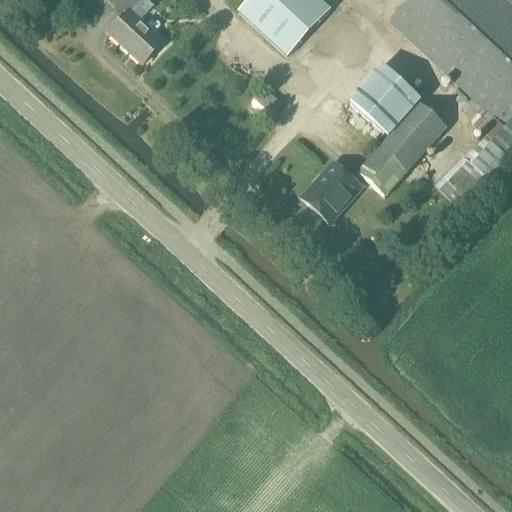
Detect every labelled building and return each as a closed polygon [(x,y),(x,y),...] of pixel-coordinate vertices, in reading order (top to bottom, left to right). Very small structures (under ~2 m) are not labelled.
[(105,0),(104,1),(113,9),(124,20),(108,36),(142,67),(163,44),(129,13),(141,0),(105,0)] [(251,0),(238,15),(287,59),(330,12),(316,0),(251,0)] [(511,0),(411,0),(390,23),(504,130),(472,165),(463,158),(436,187),(468,216),(495,187),(492,184),(511,162),(511,0)] [(381,68),(348,106),(384,137),(384,136),(389,140),(357,176),(384,200),(445,131),(418,107),(421,104),(381,68)] [(266,125),(281,105),(263,90),(247,111),(266,125)] [(362,192),(332,166),(300,201),(330,228),(362,192)]
